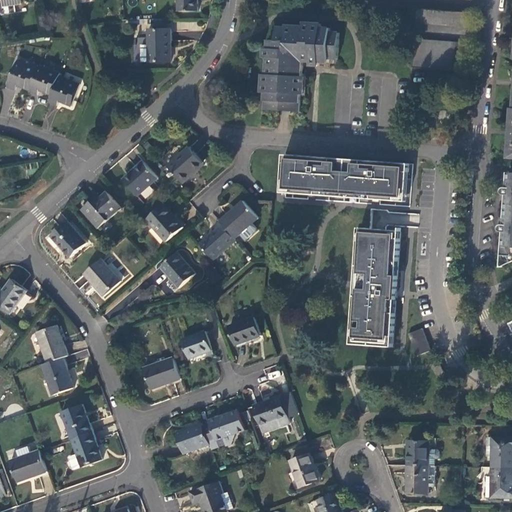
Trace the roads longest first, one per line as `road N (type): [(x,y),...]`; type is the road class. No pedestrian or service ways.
road 1 (residential): [(15,232),(96,322),(130,419)]
road 2 (residential): [(511,352),(477,295),(477,153)]
road 3 (residential): [(179,92),(219,131),(345,143)]
road 4 (residential): [(494,0),(477,153)]
road 5 (residential): [(267,374),(130,419)]
